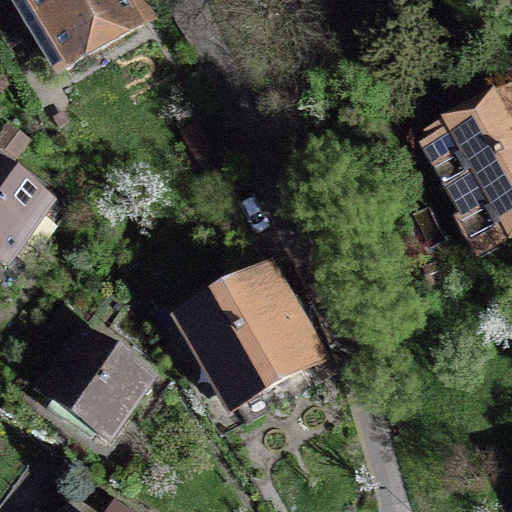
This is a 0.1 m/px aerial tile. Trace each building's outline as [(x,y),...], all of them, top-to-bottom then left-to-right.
[(162,51),(133,0),(15,0),(72,101),(162,51)] [(511,235),(511,84),(420,128),(478,252),(511,235)] [(61,214),(0,174),(0,279),(12,288),(61,214)] [(335,387),(277,280),(175,335),(234,442),(335,387)] [(160,389),(80,337),(34,407),(114,459),(160,389)]
